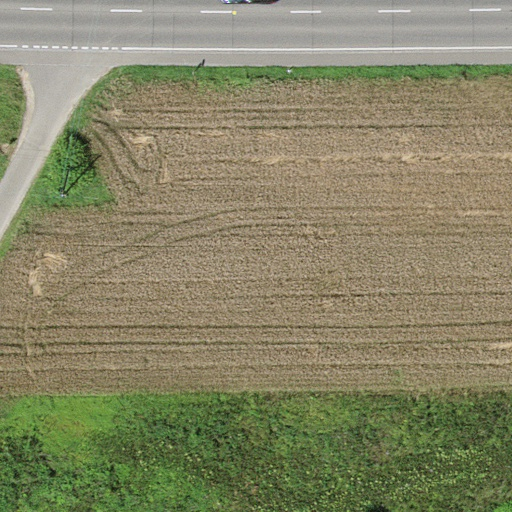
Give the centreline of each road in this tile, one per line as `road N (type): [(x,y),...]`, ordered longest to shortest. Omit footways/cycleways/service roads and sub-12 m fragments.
road 1 (secondary): [(511,10),(0,8)]
road 2 (track): [(0,216),(104,13)]
